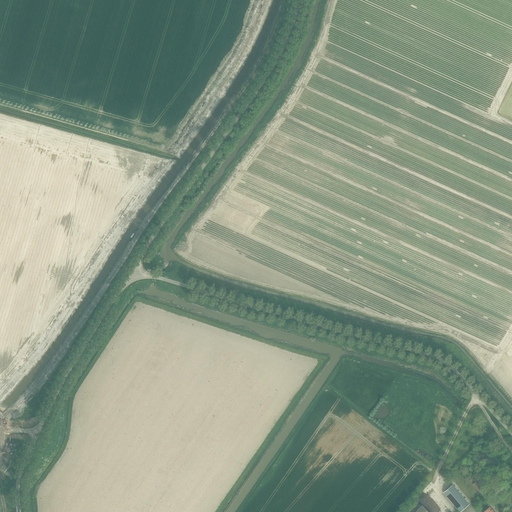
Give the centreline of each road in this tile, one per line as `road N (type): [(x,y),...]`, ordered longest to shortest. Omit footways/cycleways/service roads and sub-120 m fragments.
road 1 (unclassified): [(477,397),(432,354),(132,274)]
road 2 (unclassified): [(132,274),(272,70),(301,0)]
road 3 (unclassified): [(36,431),(132,274)]
